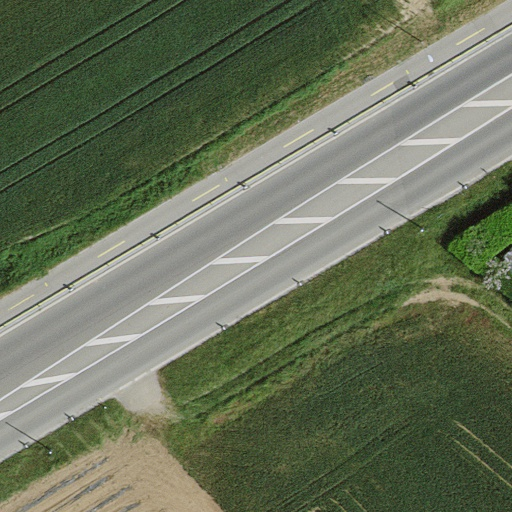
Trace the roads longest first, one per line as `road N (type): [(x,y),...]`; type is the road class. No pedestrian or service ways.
road 1 (secondary): [(511,53),(341,156),(15,375)]
road 2 (secondary): [(15,375),(381,208),(511,127)]
